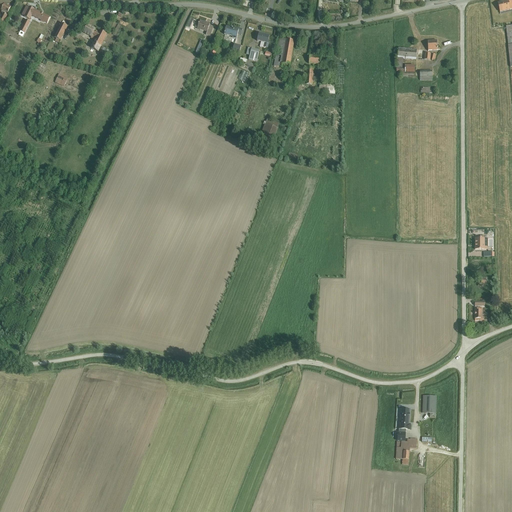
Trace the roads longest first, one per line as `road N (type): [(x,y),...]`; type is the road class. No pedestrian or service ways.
road 1 (unclassified): [(0,356),(28,365),(107,356),(228,381),(307,362),(380,385),(419,381),(463,352)]
road 2 (unclassified): [(462,1),(317,28),(195,5),(66,0)]
road 3 (unclassified): [(463,352),(462,1)]
road 4 (unclassified): [(460,511),(463,352)]
